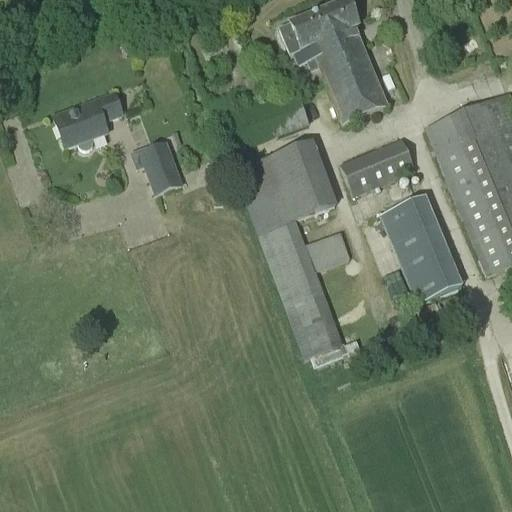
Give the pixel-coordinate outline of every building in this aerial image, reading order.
[(356,31),(359,29),(348,3),(305,21),(317,51),(329,46),(340,72),(324,78),(345,128),(389,109),(356,31)] [(317,51),(305,21),(290,27),(290,28),(280,32),(291,59),(295,57),(301,69),(309,65),(313,74),(320,71),(324,78),(340,72),(329,46),(317,51)] [(239,91),(227,95),(232,107),(243,103),(239,91)] [(292,93),(216,112),(226,152),(302,134),(292,93)] [(113,98),(50,122),(63,154),(108,137),(104,127),(121,120),(113,98)] [(511,113),(506,99),(424,133),(485,283),(511,271),(511,113)] [(400,145),(340,171),(353,202),(413,176),(400,145)] [(311,146),(295,152),(306,182),(323,176),(311,146)] [(183,188),(167,147),(149,154),(154,166),(151,167),(162,196),(183,188)] [(424,202),(379,221),(416,309),(416,310),(460,291),(424,202)]
